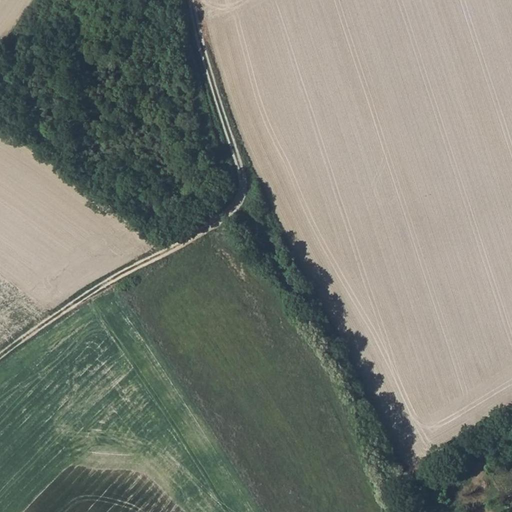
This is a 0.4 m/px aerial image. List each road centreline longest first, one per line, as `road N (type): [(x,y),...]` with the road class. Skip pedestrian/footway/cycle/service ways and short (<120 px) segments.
road 1 (track): [(193,0),(245,184),(233,208),(308,301),(369,411),(401,511)]
road 2 (track): [(233,208),(0,358)]
